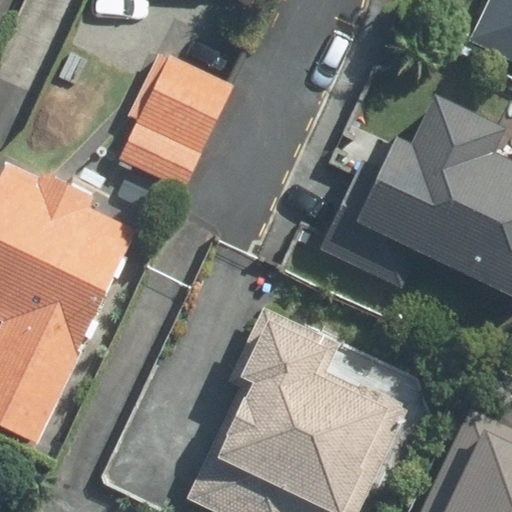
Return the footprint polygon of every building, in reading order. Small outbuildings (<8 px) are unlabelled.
[(511,0),(487,0),(469,39),(511,59),(511,0)] [(121,158),(174,182),(191,144),(209,152),(241,82),(171,50),(121,158)] [(374,153),(353,198),(372,206),(366,220),(511,284),(511,151),(506,148),(511,134),(511,116),(448,88),(425,139),(409,132),(395,163),(374,153)] [(88,345),(86,344),(120,279),(142,224),(95,199),(99,191),(78,176),(48,167),(45,174),(14,158),(0,188),(0,312),(9,317),(0,335),(0,413),(11,417),(44,438),(88,345)] [(259,307),(225,379),(236,384),(183,498),(212,511),(356,511),(406,405),(327,369),(338,344),(259,307)] [(511,511),(511,406),(472,389),(416,511),(511,511)]
